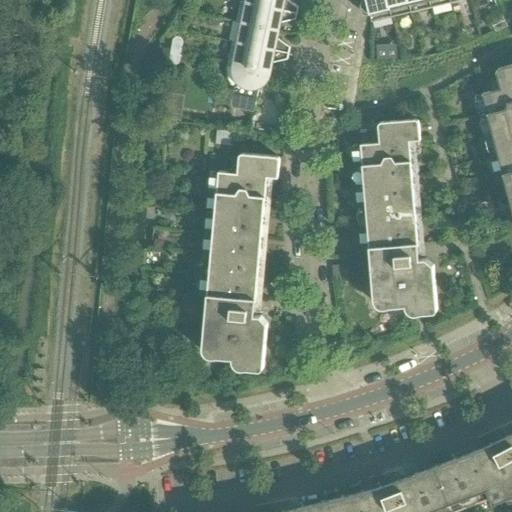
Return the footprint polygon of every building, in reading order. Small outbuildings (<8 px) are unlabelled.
[(240,0),(241,2),(297,13),(298,7),(288,0),(240,0)] [(391,17),(387,0),(362,0),(360,6),(360,8),(360,9),(361,11),(362,12),(363,13),(364,14),(365,15),(367,15),(368,15),(370,15),(371,22),(391,17)] [(387,0),(391,17),(411,13),(408,0),(387,0)] [(408,0),(411,13),(431,8),(429,0),(408,0)] [(241,2),(237,22),(279,30),(281,23),(296,19),(297,13),(241,2)] [(507,26),(502,15),(490,21),(495,32),(507,26)] [(237,22),(232,42),(289,53),(290,47),(278,38),(279,30),(237,22)] [(173,39),(171,51),(182,53),(184,41),(181,38),(177,37),(173,39)] [(232,42),(228,62),(271,71),(272,68),(273,63),(288,59),(289,53),(232,42)] [(182,53),(171,51),(169,64),(180,65),(182,53)] [(231,84),(232,85),(228,109),(214,106),(211,118),(245,125),(251,95),(252,95),(255,94),(258,94),(259,88),(260,88),(261,88),(262,87),(263,86),(264,86),(265,84),(266,83),(267,82),(268,80),(269,78),(270,76),(271,74),(271,71),(228,62),(228,65),(227,68),(227,70),(227,73),(228,76),(229,79),(230,81),(231,84)] [(506,183),(508,190),(511,204),(511,64),(499,68),(498,69),(498,70),(497,71),(497,72),(497,73),(501,89),(483,93),(506,183)] [(181,121),(186,85),(168,83),(164,119),(181,121)] [(421,140),(419,123),(419,122),(419,121),(418,120),(417,119),(416,119),(415,119),(382,122),(381,122),(380,123),(379,124),(379,125),(379,126),(380,142),(361,144),(371,257),(371,264),(374,299),(376,303),(378,306),(381,308),(386,308),(390,307),(405,306),(406,307),(406,309),(407,311),(408,312),(410,313),(411,314),(413,315),(415,315),(417,315),(421,314),(434,313),(435,312),(436,312),(437,311),(438,310),(438,309),(434,265),(426,258),(420,259),(420,257),(419,244),(410,141),(421,140)] [(216,145),(234,146),(235,132),(217,131),(216,145)] [(255,315),(261,256),(268,177),(278,178),(280,160),(280,159),(279,158),(278,157),(277,156),(276,156),(243,153),(242,154),(241,154),(240,155),(239,156),(239,157),(238,173),(219,171),(215,213),(213,234),(212,253),(210,274),(207,300),(203,347),(204,351),(206,354),(209,356),(213,358),(217,357),(233,359),(233,360),(233,362),(234,364),(234,365),(236,367),(237,368),(239,369),(240,369),(243,370),(247,369),(259,371),(260,371),(262,370),(263,369),(264,368),(264,367),(268,323),(261,316),(255,315)] [(154,249),(163,249),(164,240),(154,239),(154,249)] [(355,267),(340,267),(341,278),(355,278),(355,267)] [(511,432),(492,443),(490,444),(381,486),(379,486),(282,511),(276,511),(454,511),(491,498),(493,504),(507,498),(506,493),(511,490),(511,432)]
